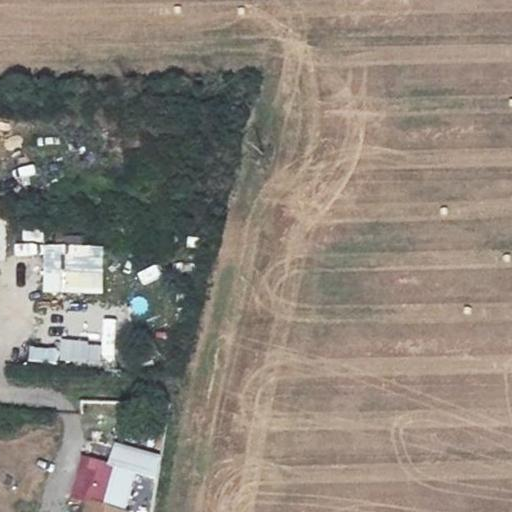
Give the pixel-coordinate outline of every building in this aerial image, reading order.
[(41,295),(102,295),(103,246),(42,245),(41,295)] [(60,367),(102,368),(103,344),(61,343),(60,367)] [(56,365),(57,349),(28,347),(27,363),(56,365)] [(115,470),(142,477),(157,481),(162,461),(121,450),(115,470)] [(93,506),(114,511),(132,511),(142,477),(115,470),(87,462),(76,501),(93,506)]
